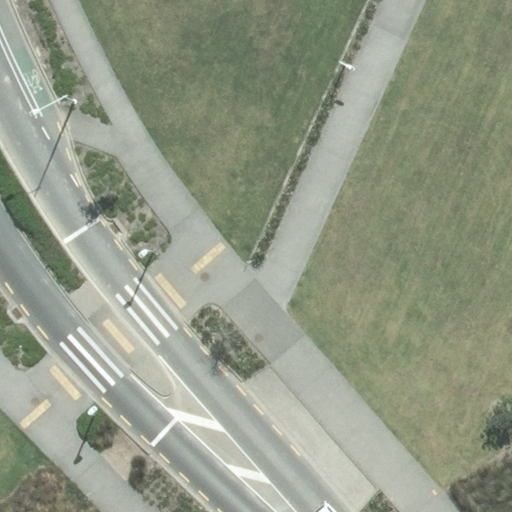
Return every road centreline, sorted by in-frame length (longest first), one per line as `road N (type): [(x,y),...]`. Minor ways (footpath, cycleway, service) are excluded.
road 1 (tertiary): [(0,67),(97,241),(217,376),(265,478)]
road 2 (tertiary): [(265,478),(158,425),(83,358),(0,244)]
